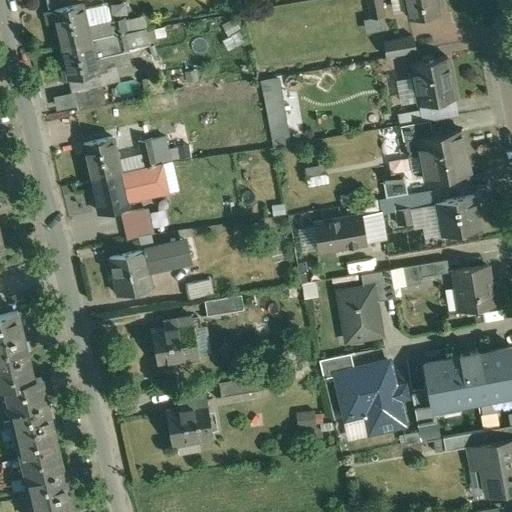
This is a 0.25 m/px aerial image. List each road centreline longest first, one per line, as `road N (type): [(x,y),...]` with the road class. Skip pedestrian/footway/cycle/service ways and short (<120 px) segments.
road 1 (residential): [(0,9),(60,269)]
road 2 (residential): [(60,269),(115,511)]
